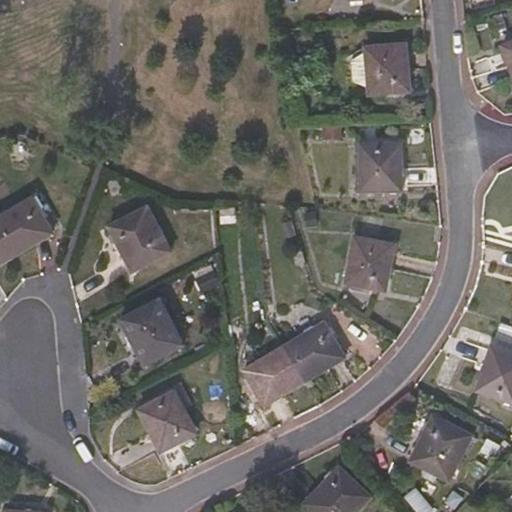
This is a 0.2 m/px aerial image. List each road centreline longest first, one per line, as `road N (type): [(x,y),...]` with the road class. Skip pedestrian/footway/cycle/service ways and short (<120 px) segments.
road 1 (residential): [(164,511),(323,433),(404,369),(439,319),(460,264),(458,147)]
road 2 (residential): [(125,511),(27,422),(16,375)]
road 3 (residential): [(458,147),(445,0)]
